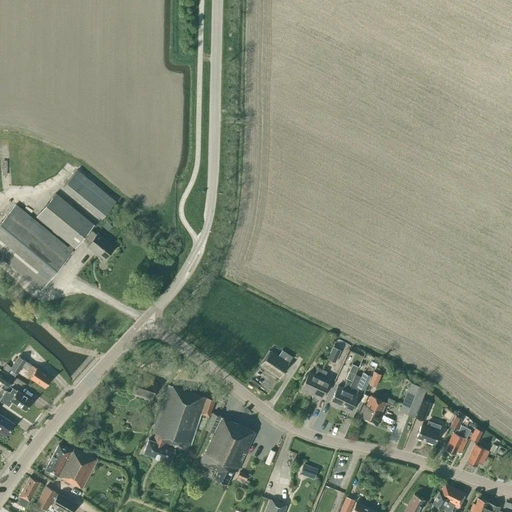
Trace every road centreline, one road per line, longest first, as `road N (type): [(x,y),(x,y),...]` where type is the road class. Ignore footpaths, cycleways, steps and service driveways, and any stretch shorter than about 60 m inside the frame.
road 1 (unclassified): [(511,493),(293,429),(145,320)]
road 2 (tertiary): [(145,320),(190,265),(209,208),(216,0)]
road 3 (tertiary): [(0,493),(47,427),(145,320)]
